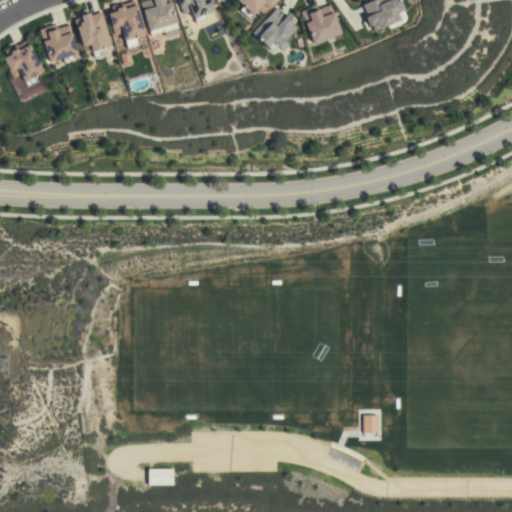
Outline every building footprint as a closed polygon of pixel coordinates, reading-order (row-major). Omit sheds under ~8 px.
[(111,27),(110,27),(106,13),(112,11),(110,7),(134,0),(136,6),(135,6),(143,34),(135,37),(136,42),(125,46),(123,40),(120,33),(113,35),(111,27)] [(145,0),(169,0),(170,3),(169,3),(178,33),(164,37),(163,32),(149,36),(139,2),(145,0)] [(207,0),(212,10),(204,13),(206,19),(195,23),(190,11),(182,14),(176,0),(207,0)] [(276,0),(262,14),(256,8),(247,18),(238,10),(242,6),(236,0),(276,0)] [(388,28),(386,24),(373,31),(370,24),(368,25),(364,17),(367,16),(362,5),(372,0),(398,0),(403,9),(402,9),(405,16),(404,19),(404,20),(402,22),(388,28)] [(311,43),(299,11),(306,9),(305,8),(315,4),(316,9),(329,4),(340,32),(311,43)] [(275,7),(284,15),(286,13),(293,20),(291,22),(296,27),(283,40),(288,45),(282,51),(276,45),(271,51),(251,32),(275,7)] [(110,45),(101,48),(104,55),(93,58),(90,51),(82,53),(73,20),(79,18),(78,15),(88,12),(88,15),(100,12),(110,45)] [(38,29),(44,27),(53,24),(55,28),(67,25),(70,34),(69,34),(76,59),(64,62),(61,58),(47,62),(38,29)] [(42,71),(34,76),(37,81),(26,87),(24,83),(17,87),(1,58),(6,55),(3,50),(9,47),(9,48),(14,46),(25,40),(42,71)] [(360,433),(375,433),(375,415),(360,415),(360,433)]
